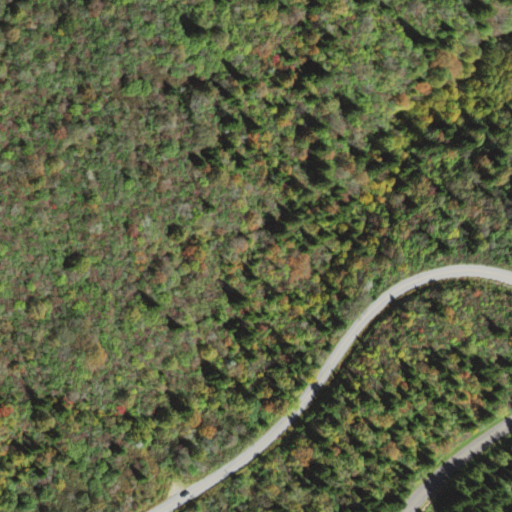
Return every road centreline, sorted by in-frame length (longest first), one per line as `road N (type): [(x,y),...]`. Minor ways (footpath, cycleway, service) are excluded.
road 1 (residential): [(511,277),(451,270),(393,292),(287,419),(156,511)]
road 2 (secondary): [(402,511),(461,455),(511,421)]
